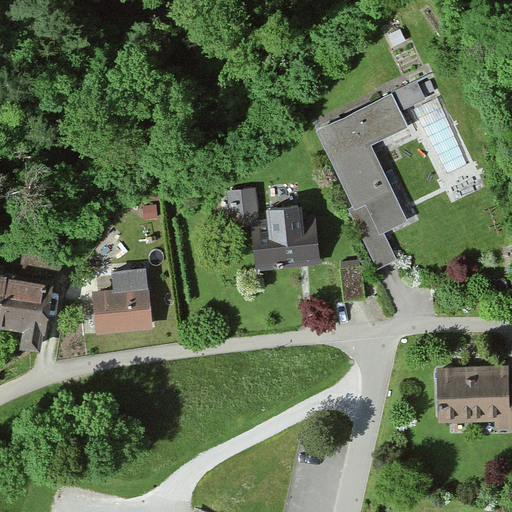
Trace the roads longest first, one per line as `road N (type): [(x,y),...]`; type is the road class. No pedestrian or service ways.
road 1 (residential): [(383,329),(126,356),(44,374),(0,394)]
road 2 (residential): [(341,511),(383,329)]
road 3 (residential): [(511,322),(383,329)]
